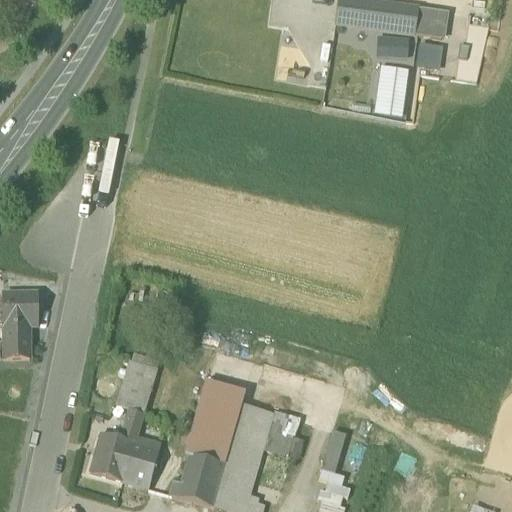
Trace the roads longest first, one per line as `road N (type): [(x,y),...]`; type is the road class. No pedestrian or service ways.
road 1 (residential): [(122,151),(40,490)]
road 2 (primary): [(110,0),(0,162)]
